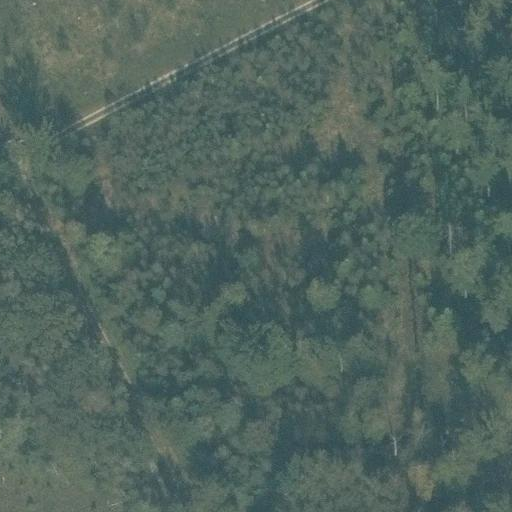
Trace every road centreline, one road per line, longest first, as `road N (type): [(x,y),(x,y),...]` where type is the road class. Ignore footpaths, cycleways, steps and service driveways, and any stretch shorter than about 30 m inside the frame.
road 1 (track): [(14,160),(195,511)]
road 2 (track): [(328,0),(14,160)]
